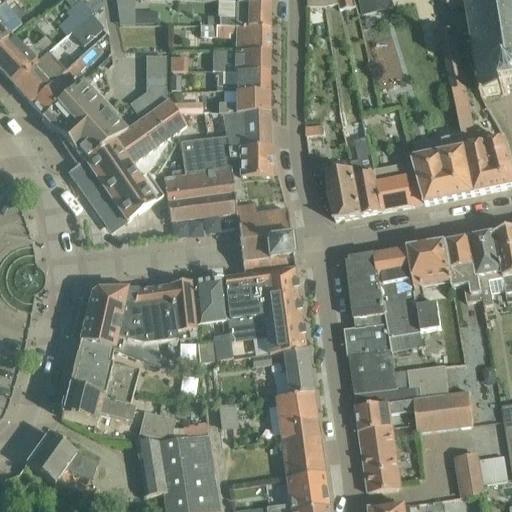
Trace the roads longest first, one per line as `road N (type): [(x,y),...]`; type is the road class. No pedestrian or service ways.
road 1 (residential): [(317,247),(354,511)]
road 2 (residential): [(317,247),(296,149),(296,0)]
road 3 (residential): [(317,247),(511,216)]
road 4 (tertiary): [(0,451),(32,413),(58,335),(66,275)]
road 5 (residential): [(66,275),(241,256)]
road 6 (tertiary): [(66,275),(49,207),(0,132)]
